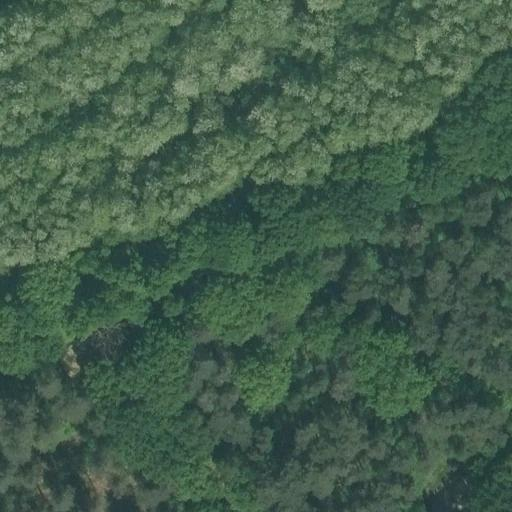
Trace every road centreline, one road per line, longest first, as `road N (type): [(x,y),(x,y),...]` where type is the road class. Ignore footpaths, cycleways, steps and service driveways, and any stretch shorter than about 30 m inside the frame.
road 1 (track): [(0,311),(395,172),(511,114)]
road 2 (track): [(54,293),(240,511)]
